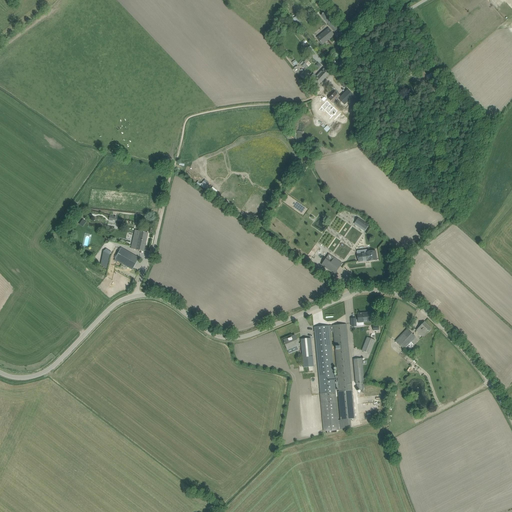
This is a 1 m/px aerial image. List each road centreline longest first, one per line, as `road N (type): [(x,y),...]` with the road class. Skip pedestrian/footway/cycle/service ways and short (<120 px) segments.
road 1 (unclassified): [(511,419),(448,333),(387,291),(353,292),(238,337),(203,329),(164,298),(136,295)]
road 2 (unclassified): [(136,295),(111,306),(48,369),(27,377),(0,372)]
road 3 (residential): [(303,101),(326,83),(346,48),(387,21)]
